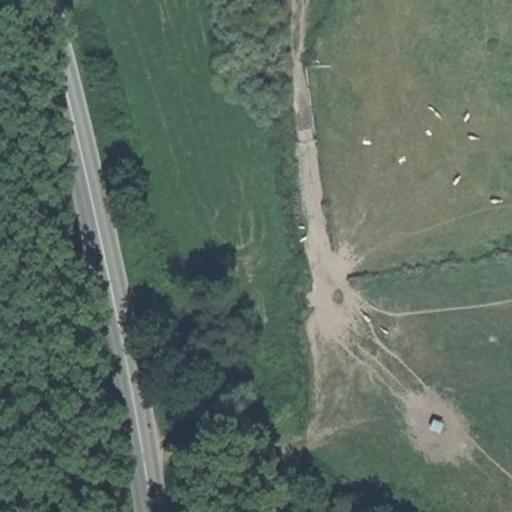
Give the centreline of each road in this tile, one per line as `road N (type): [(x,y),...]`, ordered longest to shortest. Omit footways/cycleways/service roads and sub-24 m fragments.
road 1 (secondary): [(156,511),(45,0)]
road 2 (track): [(150,469),(192,427),(270,436),(322,456),(393,511)]
